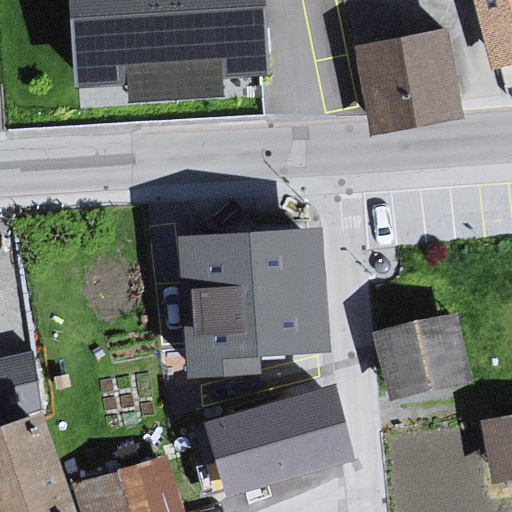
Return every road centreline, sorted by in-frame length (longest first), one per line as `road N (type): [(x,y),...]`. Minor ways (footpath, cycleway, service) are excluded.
road 1 (residential): [(340,151),(376,511)]
road 2 (tertiary): [(0,173),(340,151)]
road 3 (tertiary): [(340,151),(511,137)]
road 4 (unknown): [(340,151),(309,0)]
